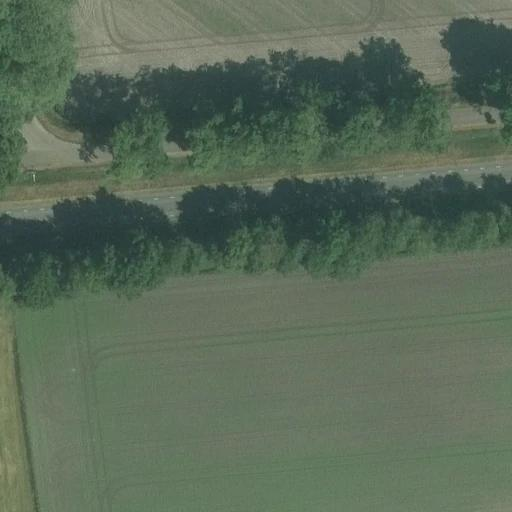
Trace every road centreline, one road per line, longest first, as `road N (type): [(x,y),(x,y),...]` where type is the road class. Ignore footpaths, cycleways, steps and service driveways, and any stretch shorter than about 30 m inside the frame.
road 1 (secondary): [(511,172),(0,220)]
road 2 (unclassified): [(29,157),(511,112)]
road 3 (unclassified): [(29,157),(5,0)]
